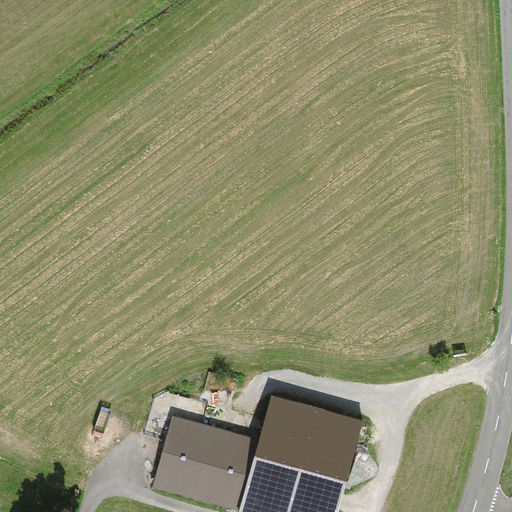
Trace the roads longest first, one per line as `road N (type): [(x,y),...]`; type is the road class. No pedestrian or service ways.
road 1 (track): [(371,511),(403,399),(450,378),(508,373)]
road 2 (tertiary): [(474,510),(511,329)]
